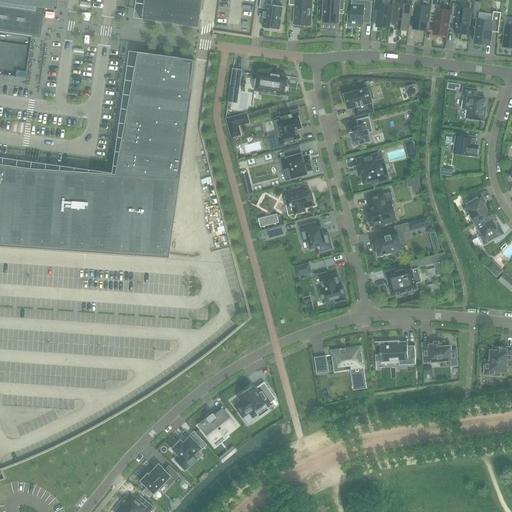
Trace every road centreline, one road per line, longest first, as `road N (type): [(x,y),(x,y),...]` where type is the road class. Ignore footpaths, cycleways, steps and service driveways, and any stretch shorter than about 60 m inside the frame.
road 1 (residential): [(368,315),(276,345),(200,391),(83,511)]
road 2 (residential): [(318,57),(317,89),(368,315)]
road 3 (residential): [(215,282),(210,270),(0,257)]
road 4 (residential): [(511,74),(378,56),(318,57)]
road 5 (residential): [(511,78),(490,147),(493,184),(511,217)]
road 6 (residential): [(511,322),(368,315)]
